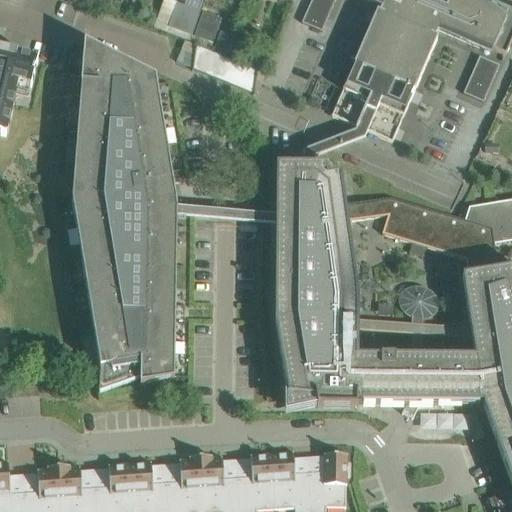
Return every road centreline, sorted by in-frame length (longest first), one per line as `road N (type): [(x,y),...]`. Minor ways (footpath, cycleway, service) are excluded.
road 1 (residential): [(259,109),(452,195),(511,60)]
road 2 (residential): [(223,434),(225,203),(210,90)]
road 3 (residential): [(223,434),(79,444),(50,428),(0,430)]
road 4 (residential): [(388,458),(345,432),(223,434)]
road 5 (residential): [(210,90),(87,25),(58,32)]
road 6 (residential): [(388,458),(448,453),(459,485),(399,501)]
